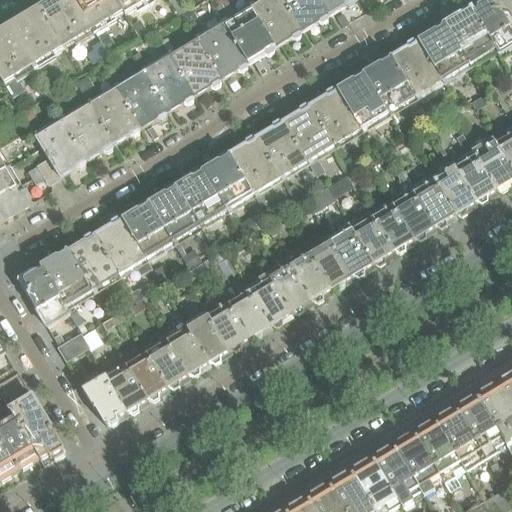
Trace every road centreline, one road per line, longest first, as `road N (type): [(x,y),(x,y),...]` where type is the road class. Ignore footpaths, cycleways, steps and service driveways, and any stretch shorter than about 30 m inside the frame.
road 1 (residential): [(0,259),(431,0)]
road 2 (tertiary): [(511,241),(108,479)]
road 3 (tertiary): [(206,511),(511,330)]
road 4 (residential): [(0,300),(108,479)]
